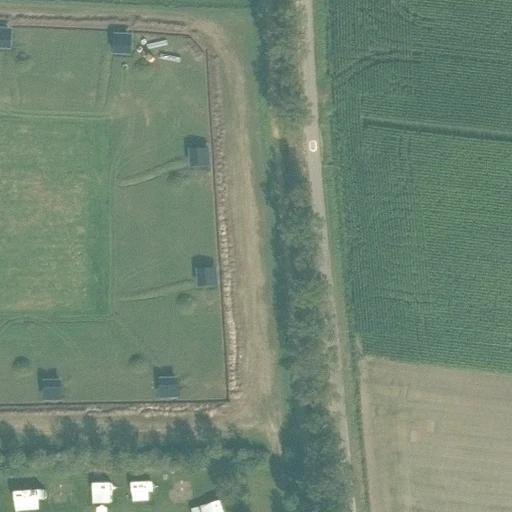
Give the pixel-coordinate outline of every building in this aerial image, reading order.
[(0,48),(9,49),(9,36),(0,35),(0,48)] [(128,54),(129,42),(113,41),(112,54),(128,54)] [(189,167),(202,166),(201,150),(189,151),(189,167)] [(197,287),(210,287),(209,271),(197,271),(197,287)] [(159,379),(159,392),(175,391),(175,379),(159,379)] [(43,382),(43,394),(59,394),(59,381),(43,382)] [(187,472),(171,496),(188,508),(205,484),(187,472)] [(126,499),(126,480),(104,480),(103,498),(126,499)] [(138,483),(138,491),(162,490),(161,482),(138,483)] [(195,508),(196,511),(226,511),(222,499),(195,508)]
